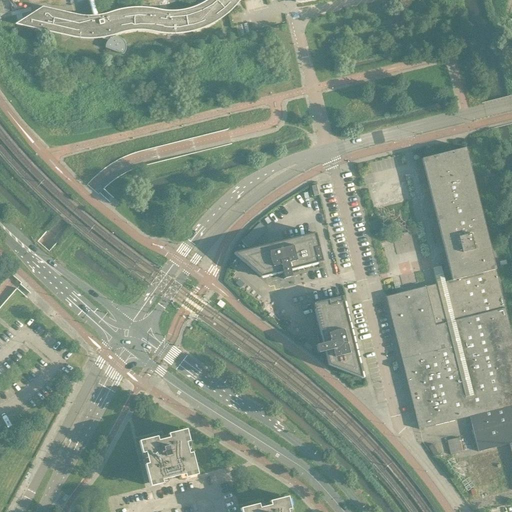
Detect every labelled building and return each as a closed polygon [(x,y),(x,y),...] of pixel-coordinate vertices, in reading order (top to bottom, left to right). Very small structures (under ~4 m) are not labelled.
[(88,0),(89,5),(92,4),(92,16),(88,16),(85,16),(82,16),(78,15),(76,15),(42,7),(15,24),(66,36),(69,37),(73,38),(77,38),(80,39),(84,39),(88,39),(92,39),(96,39),(99,38),(101,38),(107,41),(106,42),(106,44),(105,45),(105,46),(105,47),(105,48),(123,55),(124,54),(124,53),(125,52),(125,51),(126,50),(126,49),(126,47),(126,46),(126,45),(125,44),(124,42),(123,41),(122,40),(121,39),(120,38),(118,37),(117,37),(115,37),(114,35),(120,33),(122,33),(125,32),(130,31),(132,31),(134,31),(138,31),(142,31),(146,31),(149,31),(155,33),(159,33),(163,34),(167,34),(171,34),(175,34),(180,34),(184,33),(190,32),(194,31),(199,30),(203,28),(207,27),(211,25),(215,22),(219,20),(222,18),(226,15),(229,12),(232,10),(234,7),(236,5),(238,2),(240,1),(240,0),(88,0)] [(436,284),(386,297),(419,430),(469,417),(478,452),(509,444),(511,457),(511,337),(465,148),(421,159),(452,280),(445,282),(443,274),(434,276),(436,284)] [(259,223),(241,241),(248,248),(267,230),(259,223)] [(233,254),(236,256),(261,277),(275,274),(274,278),(275,278),(283,276),(283,279),(291,277),(290,270),(322,262),(315,233),(233,254)] [(316,345),(317,353),(325,352),(328,365),(362,379),(342,297),(313,304),(321,337),(317,336),(317,337),(319,345),(316,345)] [(225,304),(220,300),(216,305),(222,309),(225,304)] [(309,351),(312,348),(306,343),(303,346),(309,351)] [(167,434),(167,435),(168,438),(158,441),(157,437),(142,441),(138,441),(141,454),(145,453),(147,464),(144,465),(150,487),(162,484),(161,480),(179,476),(184,475),(185,478),(197,475),(192,453),(188,454),(186,443),(189,442),(186,430),(183,430),(167,434)] [(447,441),(449,451),(450,455),(461,452),(458,438),(447,441)] [(258,504),(243,508),(240,509),(240,511),(287,511),(287,510),(290,509),(287,497),(269,501),(270,505),(259,508),(258,504)]
